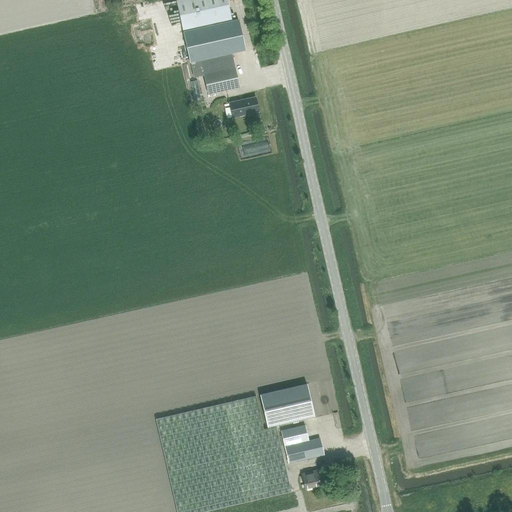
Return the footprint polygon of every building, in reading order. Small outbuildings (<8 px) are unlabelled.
[(175,0),(182,30),(231,19),(227,0),(175,0)] [(190,62),(245,50),(238,20),(183,32),(190,62)] [(207,96),(239,89),(232,55),(191,64),(195,79),(203,77),(207,96)] [(232,118),(258,113),(255,99),(229,104),(232,118)] [(267,428),(314,417),(307,384),(260,395),(267,428)] [(177,511),(203,511),(291,492),(276,426),(263,429),(256,396),(156,419),(177,511)] [(304,426),(281,431),(288,463),(323,455),(319,438),(309,441),(304,426)] [(319,481),(325,479),(322,469),(301,474),(305,489),(320,486),(319,481)]
